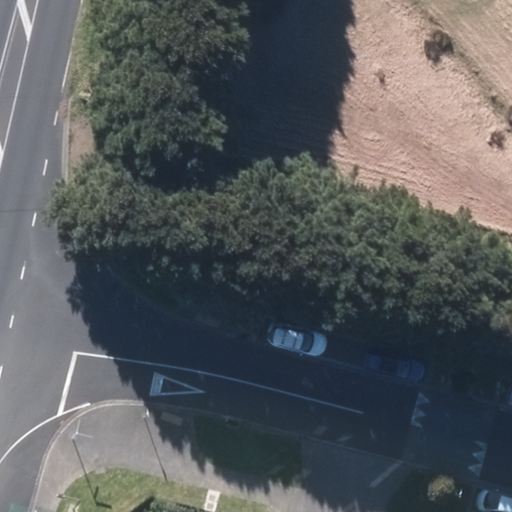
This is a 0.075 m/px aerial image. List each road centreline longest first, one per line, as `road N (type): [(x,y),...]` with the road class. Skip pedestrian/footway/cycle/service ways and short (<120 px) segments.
road 1 (residential): [(0,321),(375,419)]
road 2 (residential): [(375,419),(511,454)]
